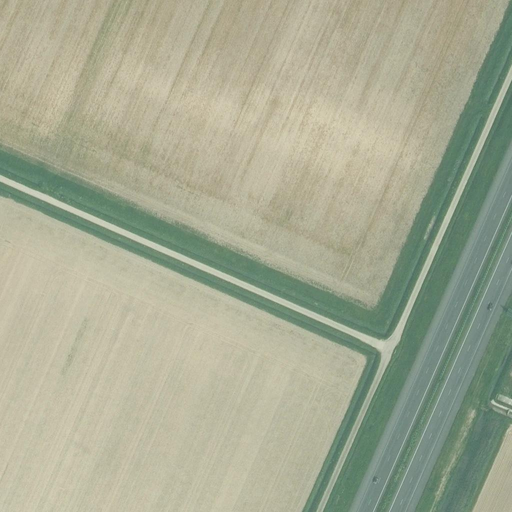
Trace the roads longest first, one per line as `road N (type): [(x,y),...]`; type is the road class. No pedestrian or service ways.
road 1 (unclassified): [(389,349),(0,179)]
road 2 (motorway): [(511,179),(365,511)]
road 3 (unclassified): [(511,69),(389,349)]
road 4 (motorway): [(397,511),(511,250)]
road 5 (unclassified): [(389,349),(318,511)]
